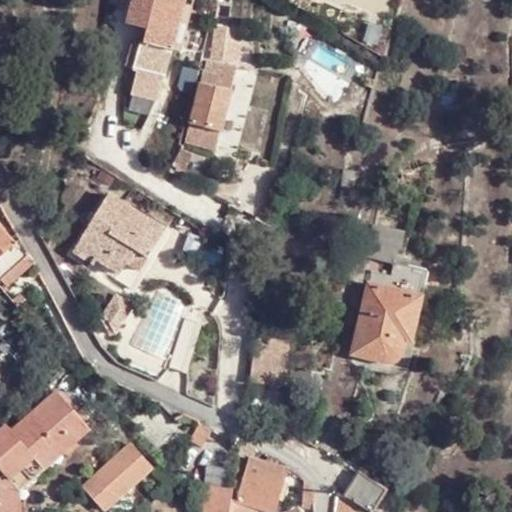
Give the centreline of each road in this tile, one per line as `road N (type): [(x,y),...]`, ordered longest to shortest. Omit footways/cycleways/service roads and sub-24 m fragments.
road 1 (residential): [(320,511),(318,481),(277,448),(96,360),(0,186)]
road 2 (unknown): [(241,431),(233,222)]
